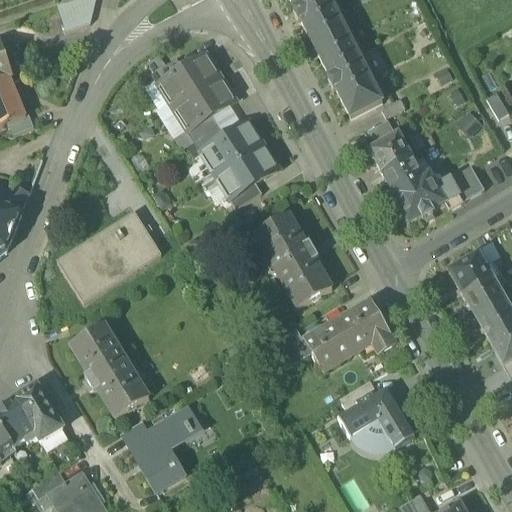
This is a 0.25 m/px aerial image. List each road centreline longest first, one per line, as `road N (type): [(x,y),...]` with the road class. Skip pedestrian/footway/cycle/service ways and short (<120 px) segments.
road 1 (residential): [(71,138),(127,61),(176,30),(238,32),(280,75)]
road 2 (residential): [(511,492),(391,269)]
road 3 (residential): [(391,269),(280,75)]
road 4 (residential): [(11,326),(132,511)]
road 5 (residential): [(71,138),(20,269),(11,326)]
road 6 (residential): [(153,0),(106,48),(71,138)]
road 7 (residential): [(391,269),(511,203)]
